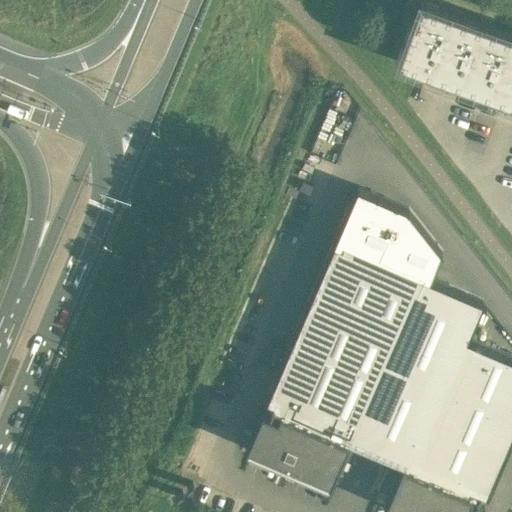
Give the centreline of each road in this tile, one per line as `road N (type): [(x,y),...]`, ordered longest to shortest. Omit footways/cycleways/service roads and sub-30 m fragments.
road 1 (primary): [(0,445),(128,139)]
road 2 (motorway): [(0,118),(25,146),(38,201),(22,288)]
road 3 (primary): [(92,138),(22,288)]
road 4 (residential): [(128,139),(195,0)]
road 5 (unclassified): [(429,102),(432,120),(511,221)]
road 6 (motorway): [(146,12),(81,60),(24,71)]
